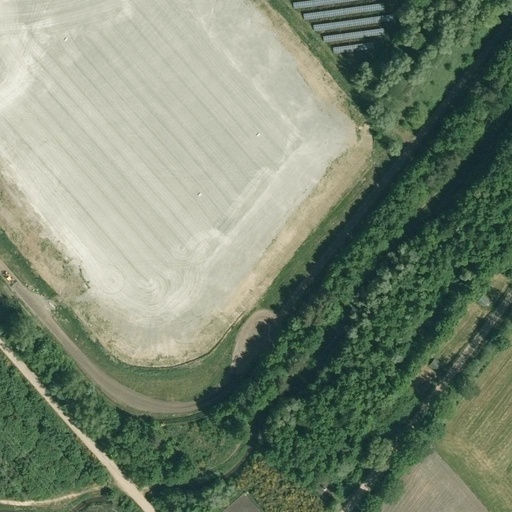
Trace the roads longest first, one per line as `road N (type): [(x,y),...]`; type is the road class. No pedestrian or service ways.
road 1 (track): [(511,96),(387,240),(303,363),(261,402),(231,455),(203,471),(132,489)]
road 2 (track): [(511,296),(345,511)]
road 3 (track): [(126,483),(0,340)]
